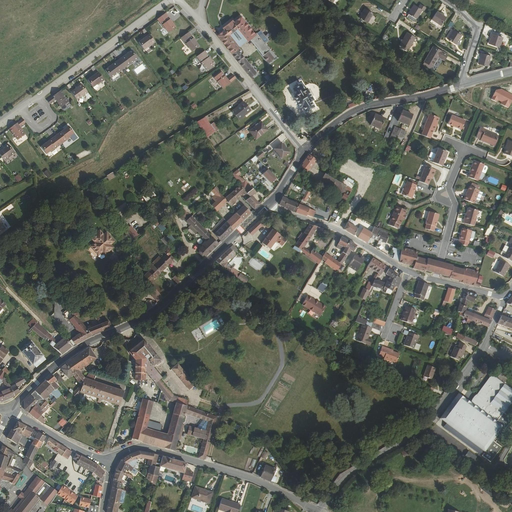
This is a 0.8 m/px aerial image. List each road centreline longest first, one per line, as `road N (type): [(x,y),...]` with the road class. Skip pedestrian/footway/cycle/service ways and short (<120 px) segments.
road 1 (primary): [(9,411),(55,364),(153,311),(267,205)]
road 2 (residential): [(322,511),(347,475),(432,421),(482,346),(504,294)]
road 3 (residential): [(313,508),(252,478),(138,444),(110,461)]
road 4 (primary): [(304,151),(370,105),(460,85)]
road 5 (residential): [(168,0),(35,94)]
road 6 (residential): [(304,151),(204,32)]
road 7 (residential): [(267,205),(329,225),(407,269)]
road 8 (residential): [(435,279),(455,204),(449,185),(464,147)]
